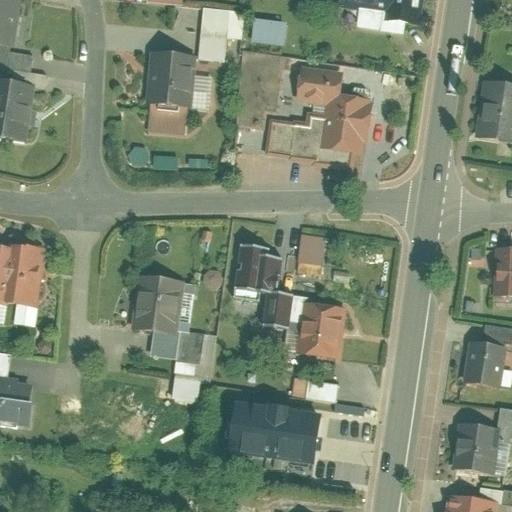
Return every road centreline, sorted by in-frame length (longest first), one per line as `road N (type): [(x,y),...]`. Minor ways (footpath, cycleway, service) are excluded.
road 1 (residential): [(435,206),(135,205),(88,213)]
road 2 (secondary): [(385,511),(435,206)]
road 3 (residential): [(87,0),(96,41),(88,213)]
road 4 (secondary): [(435,206),(463,0)]
